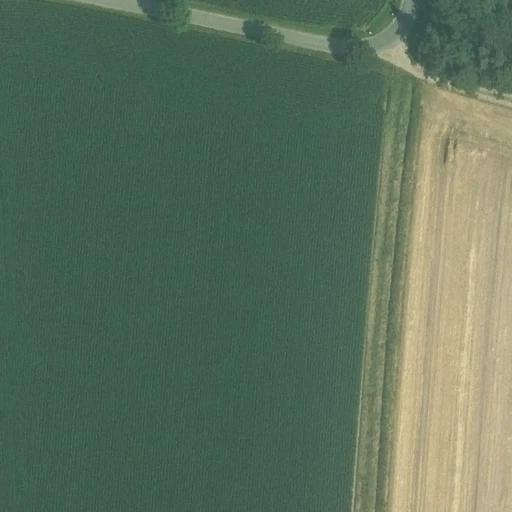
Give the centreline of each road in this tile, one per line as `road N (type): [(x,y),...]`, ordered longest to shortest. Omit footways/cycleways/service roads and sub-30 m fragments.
road 1 (unclassified): [(418,0),(415,12),(348,60),(115,0)]
road 2 (unknown): [(511,116),(348,60)]
